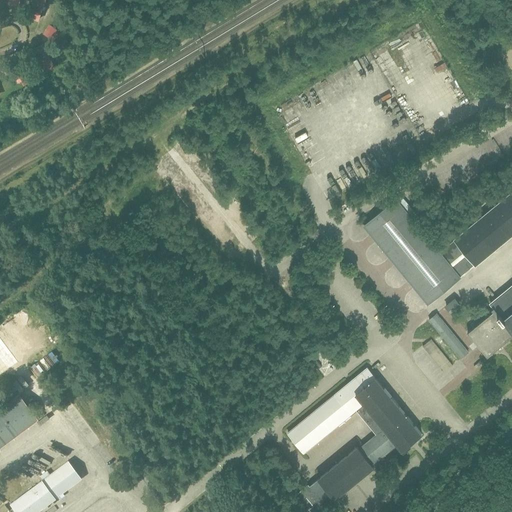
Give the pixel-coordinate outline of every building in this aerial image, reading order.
[(38,21),(46,0),(34,0),(27,17),(38,21)] [(71,40),(50,24),(43,34),(65,50),(71,40)] [(55,68),(43,44),(33,49),(45,73),(55,68)] [(34,80),(22,57),(11,62),(24,86),(34,80)] [(156,188),(149,180),(114,209),(121,217),(156,188)] [(475,264),(511,233),(511,190),(454,238),(455,239),(440,251),(396,198),(364,225),(428,303),(460,276),(475,264)] [(511,284),(490,303),(494,307),(493,308),(494,310),(467,332),(487,356),(511,335),(511,284)] [(454,298),(446,305),(452,313),(461,306),(454,298)] [(436,313),(429,319),(460,357),(468,351),(436,313)] [(349,346),(341,337),(337,341),(344,350),(349,346)] [(337,356),(329,347),(325,351),(332,360),(337,356)] [(323,368),(315,358),(311,362),(318,371),(323,368)] [(318,478),(334,498),(344,490),(345,490),(345,489),(354,482),(354,483),(355,482),(354,481),(363,474),(363,475),(364,474),(373,466),(372,464),(397,444),(401,448),(403,452),(411,445),(410,443),(413,440),(421,434),(414,424),(414,423),(413,424),(383,387),(383,386),(367,367),(320,406),(287,432),(304,452),(320,439),(356,409),(376,434),(359,448),(357,446),(348,454),(347,453),(346,454),(347,454),(338,462),(338,461),(337,461),(338,462),(329,469),(328,469),(328,470),(322,475),(318,478)] [(0,408),(0,446),(37,419),(18,395),(13,398),(11,395),(6,399),(8,402),(0,408)] [(11,504),(16,511),(35,511),(81,478),(68,461),(11,504)] [(139,474),(150,489),(157,484),(146,469),(139,474)] [(316,511),(334,498),(318,478),(309,486),(308,485),(295,495),(308,511),(316,511)]
